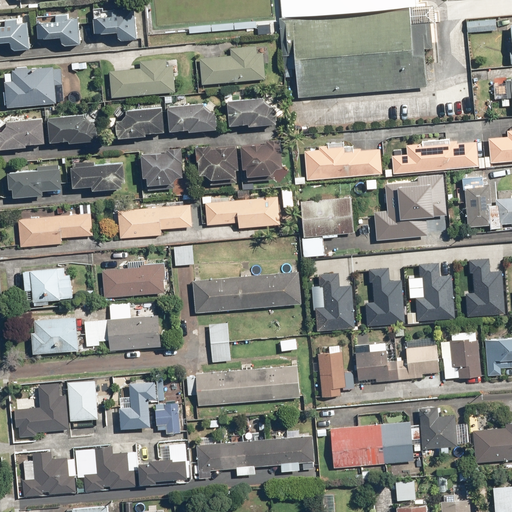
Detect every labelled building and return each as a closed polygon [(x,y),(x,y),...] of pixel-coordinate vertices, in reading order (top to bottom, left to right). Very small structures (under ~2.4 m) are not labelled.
[(298,97),(426,86),(423,48),(432,47),(429,5),(279,17),(283,56),(294,56),(298,97)] [(94,17),(96,32),(119,30),(119,39),(138,38),(136,12),(126,12),(125,8),(113,9),(114,15),(94,17)] [(38,22),(39,38),(62,36),(63,44),(81,43),(79,17),(69,18),(69,13),(57,14),(57,21),(38,22)] [(0,26),(0,41),(11,40),(12,49),(31,48),(29,22),(19,23),(18,18),(6,19),(7,25),(0,26)] [(467,22),(467,32),(496,30),(495,19),(467,22)] [(200,57),(203,84),(265,79),(263,52),(257,53),(256,45),(231,47),(231,54),(200,57)] [(109,71),(112,97),(176,91),(173,65),(167,65),(166,57),(140,60),(141,68),(109,71)] [(6,80),(8,106),(57,102),(56,84),(63,84),(62,68),(55,68),(54,66),(13,69),(13,80),(6,80)] [(511,97),(511,76),(511,80),(492,82),(494,98),(511,97)] [(264,96),(228,100),(230,124),(249,122),(249,125),(277,122),(276,104),(270,105),(265,101),(264,96)] [(205,102),(168,106),(171,130),(189,128),(190,130),(218,127),(216,110),(210,110),(205,106),(205,102)] [(164,106),(127,108),(127,112),(122,119),(118,119),(119,136),(147,135),(147,131),(165,130),(164,106)] [(84,113),(49,116),(51,141),(70,139),(70,141),(99,139),(97,121),(92,122),(84,116),(84,113)] [(44,117),(8,120),(8,123),(2,130),(0,129),(0,147),(28,145),(28,143),(46,141),(44,117)] [(488,138),(490,162),(511,160),(511,129),(506,130),(507,136),(488,138)] [(267,142),(242,144),(243,168),(247,167),(248,176),(273,174),(279,166),(283,166),(281,137),(267,138),(267,142)] [(392,155),(393,173),(478,165),(476,141),(457,143),(457,140),(406,144),(407,154),(392,155)] [(212,143),(196,145),(197,160),(199,159),(200,173),(205,173),(212,178),(236,176),(235,168),(240,168),(238,144),(212,146),(212,143)] [(304,150),(307,179),(382,173),(380,148),(361,150),(361,148),(346,149),(345,143),(319,146),(319,149),(304,150)] [(168,151),(142,153),(144,177),(148,177),(148,184),(173,182),(179,175),(184,175),(183,162),(184,161),(183,146),(167,147),(168,151)] [(125,161),(72,165),(74,186),(93,185),(93,188),(123,186),(123,177),(126,177),(125,161)] [(62,166),(9,171),(10,188),(13,187),(14,196),(45,193),(45,189),(64,187),(62,166)] [(373,211),(376,239),(427,235),(424,196),(444,194),(442,173),(419,175),(420,194),(401,196),(403,208),(373,211)] [(463,177),(468,227),(493,224),(490,183),(483,184),(482,175),(463,177)] [(293,186),(283,187),(286,207),(296,205),(293,186)] [(277,196),(205,202),(207,224),(238,221),(238,227),(280,223),(277,196)] [(301,237),(304,256),(324,254),(322,235),(354,232),(350,196),(301,201),(305,237),(301,237)] [(511,196),(496,199),(499,224),(511,222),(511,196)] [(190,203),(118,210),(120,238),(162,234),(161,228),(192,225),(190,203)] [(92,212),(19,218),(21,246),(63,242),(63,236),(94,233),(92,212)] [(174,246),(176,265),(194,263),(192,244),(174,246)] [(469,291),(471,312),(507,310),(504,267),(493,268),(493,255),(472,256),(473,269),(477,269),(478,291),(469,291)] [(418,297),(420,317),(455,315),(453,272),(442,273),(441,260),(421,261),(422,274),(426,274),(427,296),(418,297)] [(163,263),(103,269),(106,296),(165,291),(163,263)] [(366,302),(367,322),(403,320),(400,277),(390,278),(389,265),(369,266),(369,279),(374,279),(375,301),(366,302)] [(33,289),(34,301),(73,297),(70,273),(65,273),(64,266),(23,270),(25,289),(33,289)] [(318,306),(319,327),(355,324),(352,282),(342,282),(341,269),(320,270),(321,283),(325,283),(327,305),(318,306)] [(299,271),(193,280),(196,312),(302,302),(299,271)] [(159,313),(85,321),(87,345),(100,344),(100,340),(110,339),(111,349),(162,344),(159,313)] [(33,331),(34,353),(79,349),(77,316),(35,319),(36,331),(33,331)] [(231,360),(229,323),(209,324),(212,361),(231,360)] [(394,327),(395,335),(404,335),(403,327),(394,327)] [(511,334),(485,336),(488,373),(501,372),(500,362),(511,361),(511,334)] [(457,365),(458,377),(482,374),(478,336),(449,339),(451,356),(442,357),(444,378),(455,376),(454,366),(457,365)] [(355,352),(358,379),(440,371),(437,344),(405,347),(406,360),(387,361),(386,349),(355,352)] [(318,352),(321,396),(340,394),(340,387),(343,387),(343,389),(354,388),(353,370),(343,371),(341,350),(318,352)] [(300,396),(298,365),(196,373),(196,375),(186,375),(188,395),(198,394),(198,404),(300,396)] [(119,407),(121,428),(152,425),(149,396),(158,396),(156,379),(130,382),(132,406),(119,407)] [(99,418),(96,380),(69,381),(71,419),(99,418)] [(14,408),(16,426),(19,426),(20,436),(37,435),(37,431),(69,428),(67,394),(60,394),(59,383),(39,384),(40,406),(14,408)] [(155,404),(157,429),(167,428),(167,432),(180,431),(178,402),(175,402),(174,397),(165,397),(166,403),(155,404)] [(419,407),(422,447),(457,445),(455,413),(438,414),(438,406),(419,407)] [(330,427),(334,468),(414,461),(410,420),(330,427)] [(474,429),(476,461),(511,458),(511,421),(505,423),(505,427),(474,429)] [(196,443),(198,470),(315,460),(313,433),(196,443)] [(84,473),(85,489),(138,485),(137,469),(130,469),(129,450),(113,451),(112,445),(94,446),(96,472),(84,473)] [(23,478),(25,495),(77,491),(76,474),(69,475),(68,456),(52,457),(51,451),(33,452),(35,477),(23,478)] [(139,461),(141,483),(158,482),(158,478),(188,476),(187,458),(174,459),(174,457),(151,458),(151,461),(139,461)] [(459,472),(458,480),(473,481),(473,473),(459,472)] [(414,479),(395,481),(397,500),(415,498),(414,479)] [(511,511),(511,485),(494,487),(495,511),(511,511)] [(442,502),(443,511),(467,511),(467,500),(442,502)] [(427,511),(427,502),(398,505),(398,511),(427,511)]
